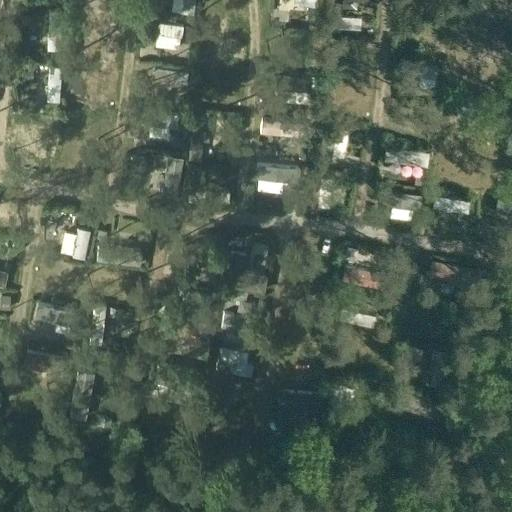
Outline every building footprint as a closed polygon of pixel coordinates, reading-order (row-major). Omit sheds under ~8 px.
[(183,0),(181,11),(193,13),(195,0),(183,0)] [(491,10),(468,9),(468,24),(490,24),(491,10)] [(49,10),(47,49),(60,50),(62,10),(49,10)] [(324,14),(323,27),(360,29),(360,16),(324,14)] [(150,19),(148,31),(157,32),(180,36),(183,36),(185,24),(150,19)] [(214,65),(226,66),(228,37),(216,36),(214,65)] [(340,81),(351,80),(349,45),(338,46),(340,81)] [(404,62),(402,74),(421,77),(437,80),(439,68),(404,62)] [(153,65),(151,78),(166,80),(186,83),(188,71),(153,65)] [(49,67),(47,101),(59,102),(61,68),(49,67)] [(276,76),(276,88),(310,90),(313,91),(313,79),(276,76)] [(100,91),(100,77),(79,78),(80,100),(111,99),(110,91),(100,91)] [(463,100),(460,116),(500,124),(503,107),(463,100)] [(394,121),(412,128),(417,114),(399,107),(394,121)] [(142,110),(141,123),(150,124),(169,126),(176,126),(178,113),(142,110)] [(263,117),(261,132),(307,136),(308,121),(263,117)] [(193,118),(188,159),(200,160),(203,140),(204,129),(205,120),(193,118)] [(214,133),(228,134),(228,120),(215,120),(214,133)] [(327,124),(321,158),(333,160),(334,154),(340,127),(327,124)] [(384,144),(382,158),(426,165),(428,150),(384,144)] [(168,155),(161,195),(176,198),(183,158),(168,155)] [(257,163),(256,177),(260,177),(284,180),(299,181),(300,167),(257,163)] [(310,174),(305,211),(319,212),(320,206),(323,176),(310,174)] [(383,189),(381,204),(392,205),(412,207),(421,208),(423,193),(383,189)] [(191,190),(191,202),(230,203),(230,190),(191,190)] [(435,195),(433,208),(469,212),(470,199),(435,195)] [(511,197),(499,195),(496,212),(511,214),(511,197)] [(73,252),(72,255),(84,257),(90,229),(78,227),(77,232),(73,252)] [(201,240),(194,282),(210,285),(217,243),(201,240)] [(98,245),(97,260),(140,265),(142,250),(98,245)] [(220,282),(261,290),(264,272),(243,268),(246,251),(226,247),(220,282)] [(432,259),(429,272),(471,280),(473,267),(432,259)] [(345,264),(343,280),(388,288),(391,273),(345,264)] [(0,269),(0,285),(5,287),(8,271),(0,269)] [(184,289),(182,300),(187,301),(206,304),(208,294),(184,289)] [(38,301),(34,315),(57,320),(70,323),(78,325),(81,311),(38,301)] [(93,303),(88,343),(99,345),(100,339),(102,321),(104,304),(93,303)] [(340,307),(338,319),(372,325),(374,314),(358,311),(346,309),(340,307)] [(224,311),(221,326),(252,332),(255,317),(224,311)] [(164,322),(161,333),(195,343),(198,332),(164,322)] [(427,378),(426,383),(438,386),(447,351),(434,348),(429,368),(427,378)] [(26,349),(24,365),(69,373),(71,357),(26,349)] [(218,356),(216,368),(251,374),(253,363),(246,362),(221,357),(218,356)] [(157,364),(153,380),(192,389),(196,373),(157,364)] [(79,369),(70,414),(85,416),(94,371),(79,369)] [(335,383),(331,415),(342,416),(347,384),(335,383)] [(280,390),(279,405),(321,407),(322,392),(280,390)] [(404,391),(399,406),(439,417),(443,402),(404,391)]
